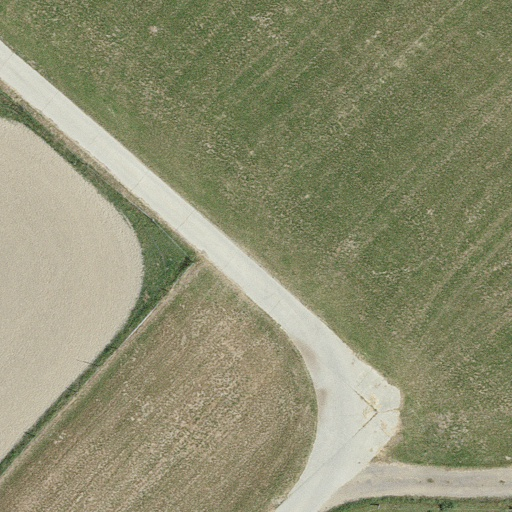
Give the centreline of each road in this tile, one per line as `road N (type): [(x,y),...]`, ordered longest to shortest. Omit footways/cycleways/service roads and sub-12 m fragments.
road 1 (track): [(0,75),(339,371),(350,421),(323,477),(286,511)]
road 2 (track): [(323,477),(511,482)]
